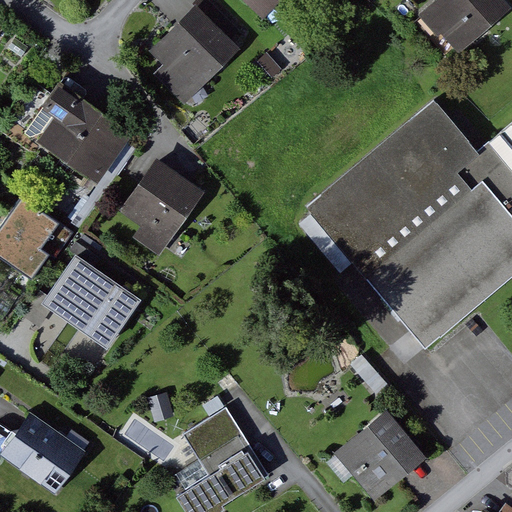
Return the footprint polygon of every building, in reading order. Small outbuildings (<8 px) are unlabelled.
[(252,34),(214,0),(204,0),(155,55),(198,94),(252,34)] [(244,0),(267,23),(290,0),(244,0)] [(511,12),(511,1),(511,0),(449,0),(430,17),(464,55),(511,12)] [(100,184),(135,140),(69,87),(33,131),(100,184)] [(345,273),(356,263),(427,349),(511,279),(511,128),(481,154),(438,102),(310,207),(315,214),(304,223),(345,273)] [(202,191),(161,159),(119,214),(160,246),(202,191)] [(0,215),(0,262),(32,282),(68,221),(16,190),(0,215)] [(138,300),(78,260),(47,306),(106,347),(138,300)] [(214,511),(269,479),(225,406),(178,435),(195,462),(164,481),(183,511),(214,511)] [(381,497),(429,452),(392,413),(344,457),(381,497)] [(83,449),(29,414),(7,448),(61,483),(83,449)]
